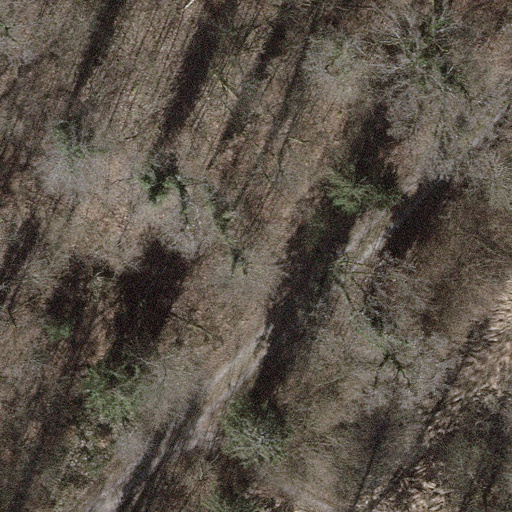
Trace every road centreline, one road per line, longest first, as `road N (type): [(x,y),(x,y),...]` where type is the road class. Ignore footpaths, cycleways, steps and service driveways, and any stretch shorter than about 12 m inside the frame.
road 1 (track): [(106,511),(511,81)]
road 2 (track): [(184,435),(224,446),(336,509)]
